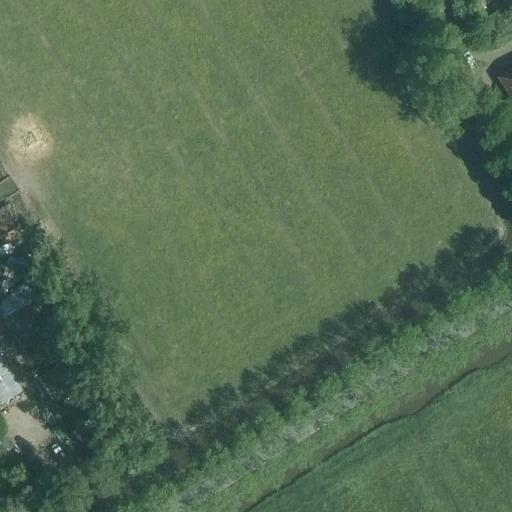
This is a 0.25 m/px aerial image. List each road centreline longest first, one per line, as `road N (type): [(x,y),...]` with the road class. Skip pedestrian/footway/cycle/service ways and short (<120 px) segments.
road 1 (tertiary): [(169,511),(511,299)]
road 2 (unknown): [(511,112),(451,0)]
